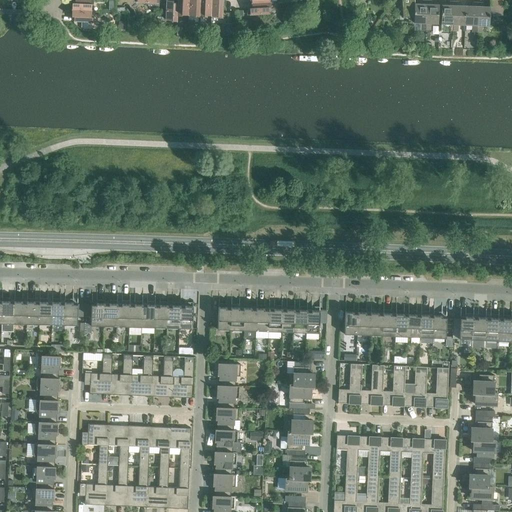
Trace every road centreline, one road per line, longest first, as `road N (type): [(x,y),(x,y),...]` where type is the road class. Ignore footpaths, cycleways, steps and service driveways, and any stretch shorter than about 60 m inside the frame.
road 1 (secondary): [(0,244),(511,262)]
road 2 (secondary): [(511,252),(0,235)]
road 3 (residential): [(203,278),(0,274)]
road 4 (residential): [(511,291),(333,283)]
road 5 (residential): [(327,419),(333,283)]
road 6 (residential): [(198,412),(203,278)]
road 7 (residential): [(333,283),(203,278)]
road 8 (residential): [(454,424),(327,419)]
road 9 (residential): [(74,405),(198,412)]
